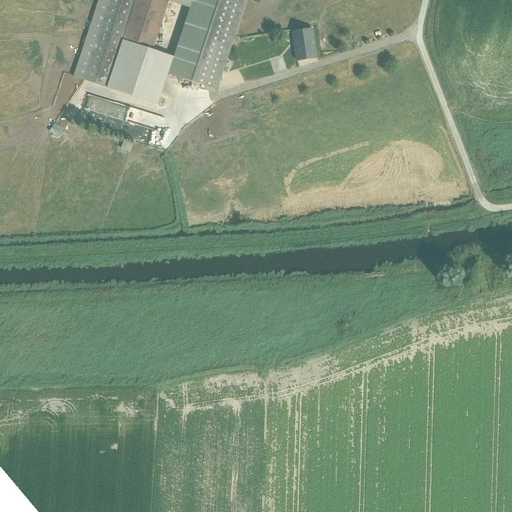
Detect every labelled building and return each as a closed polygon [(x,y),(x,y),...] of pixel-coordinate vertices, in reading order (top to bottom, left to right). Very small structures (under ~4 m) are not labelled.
[(123,40),(136,0),(99,0),(78,66),(74,77),(108,88),(123,40)] [(162,0),(136,0),(123,40),(154,50),(170,2),(162,0)] [(193,0),(191,8),(190,9),(175,57),(169,74),(218,90),(248,0),(193,0)] [(314,28),(292,31),(297,62),(318,59),(314,28)] [(123,40),(108,88),(159,105),(169,74),(175,57),(154,50),(123,40)] [(125,140),(122,149),(131,152),(134,144),(125,140)]
